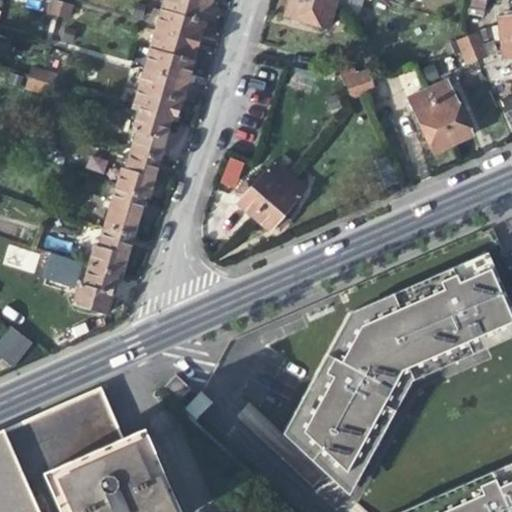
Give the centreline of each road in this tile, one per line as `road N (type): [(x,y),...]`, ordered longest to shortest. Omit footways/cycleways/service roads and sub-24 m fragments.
road 1 (residential): [(511,180),(179,325)]
road 2 (residential): [(245,0),(170,247),(179,325)]
road 3 (residential): [(179,325),(187,349),(224,385),(222,418),(320,511)]
road 4 (residential): [(179,325),(0,404)]
